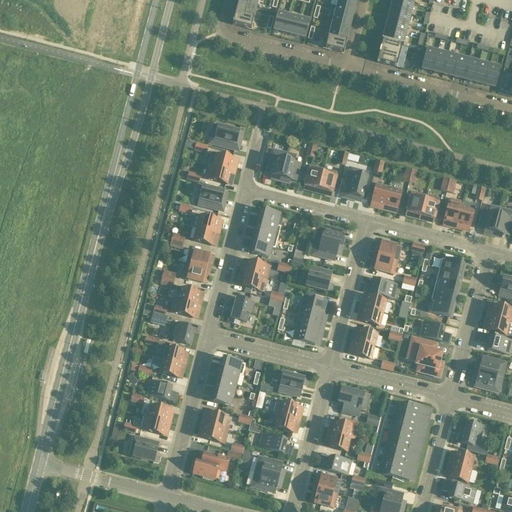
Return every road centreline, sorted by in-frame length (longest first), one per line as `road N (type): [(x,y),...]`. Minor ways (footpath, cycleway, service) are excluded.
road 1 (tertiary): [(90,267),(170,0)]
road 2 (tertiary): [(155,0),(90,267)]
road 3 (tertiary): [(39,465),(90,267)]
road 4 (residential): [(345,66),(511,108)]
road 5 (residential): [(208,336),(166,498)]
road 6 (residential): [(225,0),(216,32),(345,66)]
road 7 (residential): [(368,221),(330,368)]
road 8 (residential): [(244,189),(208,336)]
road 9 (residential): [(451,399),(487,252)]
road 10 (residential): [(330,368),(290,511)]
road 11 (residential): [(166,498),(39,465)]
road 12 (residential): [(368,221),(244,189)]
road 13 (residential): [(330,368),(208,336)]
road 14 (residential): [(451,399),(330,368)]
road 15 (residential): [(487,252),(368,221)]
